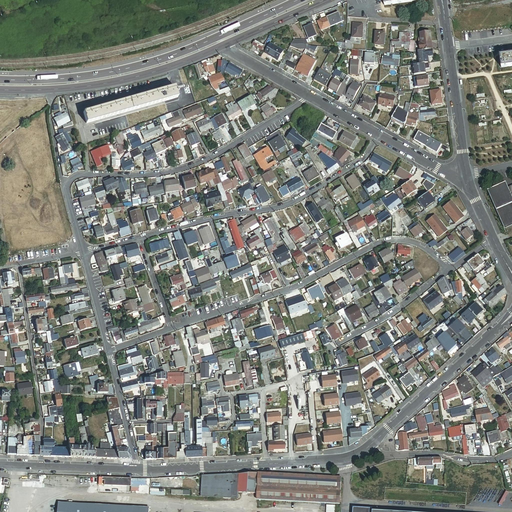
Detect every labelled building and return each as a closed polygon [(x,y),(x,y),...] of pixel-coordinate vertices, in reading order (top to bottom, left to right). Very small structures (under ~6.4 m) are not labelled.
[(340,19),(338,14),(327,18),(330,26),(341,22),(343,21),(342,18),(340,19)] [(330,26),(327,18),(318,22),(321,30),(330,26)] [(319,35),(314,24),(312,25),(308,26),(304,27),(309,39),(316,36),(319,35)] [(363,25),(353,24),(352,37),(362,38),(363,25)] [(384,33),(375,32),(374,45),(383,46),(384,33)] [(412,33),(399,33),(399,40),(391,40),(391,45),(394,45),(394,48),(401,48),(401,45),(409,45),(410,39),(412,39),(412,33)] [(420,51),(432,50),(430,33),(420,34),(421,44),(419,44),(420,51)] [(335,44),(333,34),(324,36),(325,46),(335,44)] [(264,45),(269,36),(268,35),(265,36),(264,39),(265,39),(264,41),(260,39),(256,41),(255,41),(252,45),(261,50),(264,45)] [(308,45),(311,44),(310,41),(320,38),(319,35),(316,36),(309,39),(306,40),(306,41),(303,41),(303,49),(306,49),(308,45)] [(303,40),(293,40),(292,43),(290,47),(298,49),(303,49),(303,40)] [(270,44),(265,53),(277,60),(282,51),(270,44)] [(312,53),(306,49),(303,55),(301,57),(305,59),(307,56),(310,57),(311,58),(312,57),(310,56),(312,53)] [(420,51),(418,52),(420,64),(422,64),(427,63),(428,63),(428,57),(433,56),(432,50),(420,51)] [(374,65),(374,64),(377,64),(378,55),(365,54),(364,63),(369,64),(369,65),(374,65)] [(511,54),(500,56),(501,68),(504,68),(511,66),(511,54)] [(282,64),(281,63),(278,68),(283,70),(286,65),(294,69),(297,63),(290,59),(289,59),(289,58),(286,56),(282,64)] [(399,58),(383,57),(382,64),(389,65),(392,65),(398,66),(399,58)] [(242,71),(222,59),(222,60),(221,72),(221,74),(224,72),(225,71),(233,76),(232,79),(234,82),(236,83),(242,71)] [(350,64),(350,68),(350,75),(358,75),(359,61),(351,60),(350,64)] [(211,66),(213,72),(216,71),(213,65),(212,61),(209,62),(209,63),(207,64),(207,67),(211,66)] [(295,70),(301,73),(300,75),(303,76),(303,75),(308,77),(313,68),(309,65),(307,68),(306,67),(306,66),(300,62),(295,70)] [(413,65),(414,75),(426,74),(425,70),(429,69),(428,63),(427,63),(422,64),(420,64),(418,65),(413,65)] [(331,77),(320,70),(314,81),(325,87),(331,77)] [(211,86),(216,92),(220,91),(217,84),(225,81),(223,77),(220,73),(208,78),(211,86)] [(427,76),(417,78),(418,87),(428,86),(427,76)] [(341,84),(333,80),(329,88),(337,92),(341,84)] [(353,100),(360,86),(349,81),(347,85),(341,94),(353,100)] [(341,94),(347,85),(342,83),(341,84),(337,92),(336,93),(341,96),(341,94)] [(270,100),(275,96),(274,93),(276,91),(274,88),(272,89),(270,86),(257,95),(261,102),(268,97),(270,100)] [(176,92),(175,87),(162,90),(158,91),(141,96),(141,95),(138,96),(138,97),(121,102),(120,101),(117,102),(117,103),(96,109),(96,108),(92,109),(92,110),(83,113),(86,123),(178,97),(177,94),(178,93),(178,92),(176,92)] [(440,90),(430,92),(432,105),(442,104),(440,90)] [(378,104),(393,107),(395,97),(379,94),(378,104)] [(244,100),(237,104),(242,112),(256,104),(252,99),(251,96),(247,98),(246,96),(243,98),(244,100)] [(376,104),(364,97),(359,106),(370,113),(376,104)] [(261,114),(265,119),(276,112),(273,108),(271,109),(267,103),(260,108),(261,109),(263,112),(261,114)] [(242,113),(238,106),(235,108),(234,106),(228,109),(229,111),(226,113),(230,120),(234,118),(235,119),(236,118),(236,117),(242,113)] [(182,110),(178,112),(180,117),(182,121),(198,114),(195,107),(183,112),(182,110)] [(408,114),(397,108),(392,117),(405,125),(406,123),(406,122),(408,114)] [(419,116),(420,121),(423,120),(423,117),(429,116),(432,116),(435,115),(434,110),(428,111),(428,108),(420,109),(421,116),(419,116)] [(181,123),(182,122),(182,121),(180,117),(178,112),(172,114),(174,119),(167,122),(170,128),(181,123)] [(66,113),(54,119),(58,127),(70,121),(66,113)] [(316,122),(300,113),(297,118),(301,121),(300,123),(302,124),(303,122),(313,127),(316,122)] [(406,123),(405,125),(411,126),(411,124),(416,125),(417,120),(419,120),(419,114),(414,113),(413,114),(408,113),(408,114),(406,122),(406,123)] [(201,133),(213,127),(207,114),(205,115),(206,119),(197,124),(201,133)] [(222,114),(214,118),(219,128),(221,127),(222,129),(225,127),(224,125),(226,124),(222,114)] [(321,124),(317,131),(333,139),(336,132),(332,130),(333,128),(328,125),(327,127),(321,124)] [(156,135),(157,136),(161,134),(161,132),(163,131),(161,125),(154,128),(147,131),(146,129),(141,131),(144,140),(156,135)] [(306,126),(300,135),(306,140),(308,138),(306,136),(311,129),(306,126)] [(298,133),(294,128),(287,137),(290,139),(290,140),(301,147),(305,141),(297,135),(298,133)] [(181,129),(172,133),(176,143),(185,138),(181,129)] [(220,129),(216,131),(220,140),(224,138),(220,129)] [(216,131),(215,130),(211,132),(216,142),(220,140),(216,131)] [(122,132),(115,135),(116,138),(116,139),(118,143),(119,142),(120,145),(123,144),(126,142),(122,132)] [(356,138),(344,132),(339,141),(354,149),(358,143),(354,141),(356,138)] [(422,145),(427,136),(418,132),(414,141),(422,145)] [(196,133),(187,136),(191,146),(197,144),(200,143),(196,133)] [(56,138),(60,144),(58,145),(60,147),(61,147),(64,152),(71,148),(63,134),(56,138)] [(128,138),(133,149),(142,145),(137,135),(128,138)] [(165,136),(161,138),(166,149),(168,148),(169,149),(171,148),(170,147),(173,146),(169,138),(167,139),(165,136)] [(280,136),(268,143),(274,153),(286,146),(280,136)] [(430,138),(427,136),(422,145),(425,147),(430,138)] [(441,145),(430,138),(425,147),(437,153),(441,145)] [(166,150),(162,141),(151,146),(156,155),(166,150)] [(115,145),(114,146),(115,150),(117,149),(120,155),(124,153),(123,151),(126,150),(123,144),(120,145),(119,142),(118,143),(115,144),(115,145)] [(151,146),(150,143),(140,147),(144,156),(147,162),(152,160),(153,164),(157,162),(157,161),(156,157),(156,155),(151,146)] [(245,145),(238,149),(245,159),(252,155),(245,145)] [(107,146),(91,153),(97,167),(102,165),(99,158),(111,153),(107,146)] [(320,146),(318,149),(331,159),(333,155),(320,146)] [(140,147),(138,148),(139,149),(131,153),(134,161),(138,159),(138,161),(141,160),(140,158),(144,156),(140,147)] [(350,155),(341,147),(336,153),(335,157),(342,164),(350,155)] [(276,169),(275,166),(279,163),(277,159),(265,166),(262,161),(272,155),(267,148),(262,151),(259,153),(254,156),(263,172),(270,168),(271,168),(273,171),(276,169)] [(300,152),(298,153),(294,155),(290,157),(293,163),(298,160),(297,159),(302,156),(300,152)] [(328,161),(329,161),(330,159),(322,153),(319,157),(326,162),(327,160),(328,161)] [(387,173),(388,169),(389,170),(392,164),(374,154),(371,161),(381,167),(380,169),(387,173)] [(231,172),(226,157),(221,159),(222,162),(217,164),(219,170),(224,168),(226,173),(231,172)] [(77,169),(82,167),(79,158),(70,161),(74,169),(74,170),(77,169)] [(290,158),(284,162),(281,163),(283,165),(285,169),(288,168),(293,164),(290,158)] [(331,159),(329,161),(328,161),(324,164),(329,171),(327,172),(329,175),(331,173),(336,170),(335,168),(338,166),(335,162),(331,159)] [(247,178),(239,162),(238,162),(237,160),(233,162),(242,181),(240,182),(242,185),(249,180),(248,178),(247,178)] [(128,170),(128,171),(130,170),(129,169),(134,167),(131,161),(124,163),(124,162),(122,163),(125,171),(128,170)] [(248,170),(253,178),(257,176),(253,167),(248,170)] [(313,167),(303,173),(309,182),(319,176),(313,167)] [(277,180),(270,168),(263,172),(262,173),(263,175),(262,176),(266,183),(269,181),(271,183),(277,180)] [(407,182),(413,177),(413,176),(399,168),(395,175),(407,182)] [(222,183),(219,177),(215,179),(211,169),(202,173),(201,173),(197,174),(201,185),(213,180),(215,185),(218,184),(220,183),(222,183)] [(427,174),(417,181),(423,188),(425,186),(426,187),(429,185),(428,184),(434,179),(430,175),(427,174)] [(196,188),(193,175),(182,178),(186,191),(196,188)] [(353,175),(346,180),(354,190),(361,185),(353,175)] [(380,184),(375,177),(371,180),(373,182),(377,187),(380,184)] [(227,180),(225,181),(222,183),(224,189),(224,190),(231,187),(233,190),(236,188),(236,187),(239,185),(236,178),(233,180),(233,181),(228,183),(227,180)] [(287,185),(291,193),(295,190),(296,192),(299,190),(298,189),(303,186),(299,178),(293,181),(292,179),(288,181),(289,184),(287,185)] [(107,192),(117,188),(118,184),(117,179),(112,180),(108,181),(107,179),(103,181),(107,192)] [(129,190),(125,179),(117,179),(118,184),(121,193),(125,192),(129,190)] [(88,187),(93,186),(93,180),(87,180),(76,183),(79,191),(83,189),(84,193),(89,191),(88,187)] [(177,181),(164,183),(166,193),(179,191),(177,181)] [(416,191),(410,181),(394,191),(398,196),(404,192),(407,197),(416,191)] [(370,197),(380,191),(377,187),(373,182),(364,187),(370,197)] [(141,199),(147,197),(144,183),(134,185),(136,195),(140,195),(141,199)] [(511,198),(508,189),(505,183),(504,183),(505,184),(489,191),(489,190),(488,190),(503,224),(504,224),(503,223),(505,222),(507,222),(509,221),(510,221),(511,220),(511,198)] [(154,187),(149,188),(151,197),(164,194),(162,185),(157,186),(157,184),(154,185),(154,187)] [(239,190),(243,198),(255,192),(251,184),(239,190)] [(285,186),(279,190),(283,197),(289,193),(285,186)] [(329,187),(326,189),(332,198),(332,199),(335,197),(337,200),(347,193),(342,186),(333,192),(329,187)] [(263,187),(255,192),(258,198),(261,204),(269,199),(263,187)] [(103,188),(94,191),(97,199),(99,198),(100,201),(104,199),(103,197),(105,196),(103,188)] [(319,192),(312,197),(318,207),(319,206),(322,210),(325,209),(328,213),(331,211),(332,212),(334,211),(333,209),(334,209),(328,200),(326,201),(324,198),(321,200),(319,198),(321,196),(319,192)] [(400,201),(393,192),(384,197),(381,199),(390,211),(397,205),(397,204),(400,201)] [(428,192),(421,197),(418,199),(424,209),(435,201),(428,192)] [(220,193),(204,196),(207,208),(213,207),(212,205),(222,203),(220,196),(220,193)] [(88,207),(96,205),(93,195),(80,198),(82,208),(86,207),(86,209),(89,209),(88,207)] [(193,196),(185,199),(186,201),(183,202),(183,204),(181,205),(184,213),(187,212),(188,214),(195,211),(194,209),(198,207),(197,204),(193,196)] [(374,204),(374,203),(372,200),(363,205),(362,203),(357,205),(361,211),(369,207),(374,204)] [(456,223),(464,217),(452,200),(443,207),(456,223)] [(437,205),(435,202),(424,209),(426,213),(437,205)] [(313,204),(309,207),(311,210),(310,211),(317,223),(323,219),(313,204)] [(159,221),(156,210),(155,210),(154,207),(147,208),(148,212),(146,212),(149,223),(159,221)] [(343,222),(346,221),(337,207),(336,208),(336,209),(335,210),(338,215),(337,216),(342,223),(343,222)] [(370,209),(369,207),(361,211),(358,213),(360,216),(371,210),(370,209)] [(168,217),(170,221),(174,219),(175,220),(178,218),(179,220),(181,219),(181,217),(183,216),(180,208),(171,212),(173,215),(168,217)] [(389,212),(388,211),(387,211),(386,210),(377,217),(381,224),(391,217),(388,213),(389,212)] [(140,211),(130,213),(133,225),(143,222),(140,211)] [(439,237),(448,231),(435,215),(427,221),(439,237)] [(119,233),(114,216),(108,217),(111,224),(107,225),(108,227),(105,228),(106,231),(105,231),(107,235),(114,233),(114,234),(119,233)] [(348,223),(347,220),(346,221),(343,222),(349,233),(353,231),(354,233),(365,226),(360,216),(348,223)] [(253,217),(247,221),(241,224),(242,227),(245,231),(253,226),(257,223),(253,217)] [(272,217),(270,219),(278,233),(280,231),(272,217)] [(373,217),(366,221),(370,227),(377,223),(373,217)] [(273,244),(282,240),(278,233),(270,219),(263,223),(271,236),(275,234),(276,236),(273,238),(265,242),(268,248),(273,245),(273,244)] [(119,232),(121,237),(130,234),(126,222),(121,223),(120,220),(117,221),(120,231),(119,232)] [(238,228),(235,220),(229,221),(230,223),(229,224),(238,249),(244,247),(239,233),(240,233),(238,228)] [(504,224),(503,224),(505,228),(511,225),(511,220),(510,221),(509,221),(507,222),(505,222),(503,223),(504,224)] [(417,225),(416,223),(409,228),(416,237),(423,232),(418,225),(417,225)] [(306,235),(310,233),(304,224),(300,227),(306,235)] [(466,224),(459,229),(462,233),(469,228),(466,224)] [(104,237),(102,227),(95,229),(97,239),(104,237)] [(199,231),(205,245),(215,241),(209,227),(199,231)] [(305,235),(306,235),(300,227),(299,227),(293,231),(293,230),(289,232),(296,241),(305,235)] [(469,228),(462,233),(467,240),(474,235),(469,228)] [(281,236),(293,253),(295,252),(293,249),(295,248),(284,230),(282,232),(283,234),(281,236)] [(197,231),(194,232),(198,242),(200,249),(204,247),(197,231)] [(198,242),(194,232),(184,236),(188,246),(198,242)] [(316,233),(308,238),(310,242),(316,239),(319,237),(316,233)] [(247,242),(251,249),(256,246),(256,247),(261,245),(261,243),(264,241),(260,234),(250,239),(251,240),(247,242)] [(346,234),(335,239),(341,249),(351,244),(346,234)] [(302,248),(310,242),(308,238),(307,237),(305,239),(306,241),(300,245),(301,247),(302,248)] [(319,244),(316,239),(310,242),(312,245),(303,250),(305,253),(307,252),(309,254),(312,252),(314,255),(317,253),(315,251),(318,249),(316,245),(319,244)] [(156,244),(150,245),(151,250),(154,249),(155,251),(162,249),(161,247),(164,246),(165,249),(169,247),(167,240),(158,243),(158,242),(156,242),(156,244)] [(438,249),(446,243),(444,240),(435,246),(438,249)] [(188,257),(183,242),(176,244),(177,246),(179,251),(183,260),(188,257)] [(137,244),(126,247),(128,254),(133,253),(136,252),(140,251),(137,244)] [(291,258),(290,255),(286,246),(278,250),(275,244),(273,245),(268,248),(267,248),(270,254),(274,252),(279,264),(291,258)] [(410,256),(411,249),(403,249),(403,246),(398,245),(398,248),(398,254),(404,255),(404,257),(408,258),(408,255),(410,256)] [(325,247),(323,248),(331,262),(335,259),(332,253),(333,252),(333,251),(334,250),(333,248),(330,250),(328,247),(326,249),(325,247)] [(107,259),(122,254),(121,248),(105,252),(107,259)] [(303,250),(302,248),(299,250),(292,255),(298,265),(306,260),(303,254),(305,253),(303,250)] [(450,256),(455,263),(465,254),(460,248),(450,256)] [(385,250),(379,253),(385,264),(394,259),(389,250),(386,251),(385,250)] [(95,255),(97,261),(98,264),(100,269),(101,273),(109,270),(103,251),(100,252),(100,254),(95,255)] [(167,254),(157,257),(159,264),(169,261),(167,256),(167,254)] [(484,263),(478,255),(467,263),(471,268),(473,272),(484,263)] [(239,266),(236,256),(224,260),(228,270),(239,266)] [(373,257),(364,262),(370,272),(379,267),(373,257)] [(228,273),(224,262),(212,267),(211,265),(209,260),(205,261),(207,267),(208,266),(211,275),(212,279),(214,278),(213,274),(223,270),(225,274),(228,273)] [(414,260),(401,268),(402,271),(403,273),(414,267),(414,260)] [(160,267),(162,270),(177,265),(176,261),(160,267)] [(188,270),(194,286),(198,285),(190,261),(185,263),(187,266),(185,267),(184,268),(185,270),(186,270),(188,270)] [(77,264),(63,266),(63,267),(64,275),(66,275),(73,274),(73,278),(78,277),(77,264)] [(249,264),(238,269),(238,270),(230,273),(231,277),(239,274),(242,273),(251,268),(249,264)] [(363,267),(361,264),(349,271),(354,280),(366,273),(363,267)] [(119,265),(112,267),(116,282),(121,280),(120,276),(122,276),(119,265)] [(297,269),(301,278),(305,276),(300,267),(297,269)] [(37,278),(42,277),(40,268),(22,271),(23,277),(37,275),(37,278)] [(207,268),(195,273),(199,284),(211,279),(207,268)] [(42,281),(43,284),(50,283),(50,280),(54,279),(53,269),(43,270),(45,281),(42,281)] [(421,276),(416,270),(402,280),(407,287),(418,280),(418,279),(421,276)] [(10,286),(8,272),(6,273),(7,274),(3,274),(3,277),(0,277),(0,280),(0,281),(1,287),(5,286),(4,284),(7,283),(8,287),(10,286)] [(269,272),(261,276),(262,278),(260,278),(261,282),(263,281),(265,284),(268,283),(268,284),(271,283),(270,281),(273,280),(269,272)] [(184,282),(182,274),(170,278),(173,286),(177,285),(179,284),(180,286),(182,285),(182,283),(184,282)] [(384,284),(391,280),(388,274),(380,278),(382,281),(373,286),(375,290),(384,284)] [(477,277),(472,282),(474,285),(472,287),(476,292),(479,290),(481,293),(485,290),(482,287),(481,286),(486,282),(481,276),(479,274),(477,276),(477,277)] [(341,275),(336,278),(345,295),(349,292),(347,289),(350,286),(345,277),(344,278),(343,277),(342,277),(341,275)] [(65,285),(67,285),(75,283),(75,279),(69,280),(68,276),(66,277),(64,277),(65,285)] [(441,279),(438,282),(443,295),(452,290),(446,277),(441,279)] [(201,284),(204,293),(207,292),(208,294),(211,293),(210,291),(217,289),(215,283),(217,282),(216,279),(201,284)] [(250,280),(255,295),(259,294),(254,279),(250,280)] [(394,284),(391,280),(384,284),(386,288),(387,290),(394,286),(400,296),(409,290),(407,287),(402,280),(402,279),(394,284)] [(459,298),(460,300),(463,299),(462,287),(463,287),(462,285),(461,285),(461,281),(452,282),(456,296),(457,296),(459,298)] [(67,286),(67,285),(65,285),(61,285),(62,287),(51,289),(52,293),(79,289),(78,284),(67,286)] [(370,293),(375,290),(373,286),(362,292),(357,284),(353,287),(356,292),(360,299),(370,293)] [(308,293),(311,301),(316,298),(320,296),(323,294),(319,285),(307,290),(308,293)] [(343,297),(336,285),(328,289),(332,295),(335,301),(337,300),(343,297)] [(146,286),(138,289),(142,301),(145,300),(150,298),(148,293),(147,290),(146,286)] [(493,293),(484,301),(490,308),(507,293),(501,286),(498,289),(496,287),(491,291),(493,293)] [(192,299),(193,298),(193,300),(196,299),(196,298),(202,296),(200,287),(189,290),(192,299)] [(122,288),(112,291),(116,303),(126,300),(122,288)] [(387,290),(386,288),(375,294),(380,304),(391,297),(387,290)] [(168,298),(173,311),(179,308),(178,306),(185,304),(185,303),(182,296),(186,294),(184,290),(183,291),(178,293),(179,294),(174,296),(174,295),(168,298)] [(90,297),(89,292),(82,294),(71,296),(72,300),(80,299),(81,301),(84,300),(84,298),(90,297)] [(443,301),(437,292),(424,302),(430,311),(443,301)] [(45,298),(45,294),(26,297),(27,302),(45,299),(45,298)] [(11,309),(9,296),(3,297),(5,310),(11,310),(11,309)] [(345,300),(343,297),(337,300),(339,303),(334,305),(337,310),(345,306),(342,301),(345,300)] [(299,305),(296,298),(286,300),(288,308),(299,305)] [(465,305),(460,300),(459,298),(456,301),(460,306),(460,305),(462,307),(465,305)] [(139,311),(135,300),(123,303),(125,307),(126,307),(128,315),(139,311)] [(361,307),(358,300),(356,301),(353,303),(354,306),(356,305),(358,309),(362,307),(361,307)] [(87,302),(65,307),(66,312),(75,310),(75,311),(77,311),(77,309),(88,307),(87,302)] [(280,304),(278,304),(278,306),(279,306),(282,314),(286,313),(283,303),(282,303),(280,304)] [(372,305),(366,309),(371,318),(375,316),(375,317),(378,316),(377,314),(379,313),(373,303),(371,304),(372,305)] [(476,303),(468,309),(476,318),(483,311),(476,303)] [(354,306),(345,312),(347,316),(351,323),(353,322),(363,317),(358,309),(356,305),(354,306)] [(36,314),(44,312),(45,315),(46,315),(46,317),(48,317),(47,310),(47,307),(39,308),(28,310),(29,315),(32,314),(33,316),(36,315),(36,314)] [(244,311),(239,313),(241,318),(250,315),(254,313),(254,312),(258,310),(257,307),(244,311)] [(476,318),(468,309),(461,316),(469,324),(476,318)] [(418,328),(421,332),(434,322),(431,318),(429,319),(425,314),(418,319),(422,324),(418,328)] [(71,315),(60,318),(62,326),(73,323),(71,315)] [(351,323),(347,316),(344,318),(349,327),(352,325),(351,323)] [(272,318),(273,320),(276,330),(282,328),(282,326),(284,326),(281,317),(278,318),(277,317),(274,318),(272,318)] [(137,325),(139,333),(143,332),(142,329),(146,328),(147,330),(152,329),(151,326),(154,325),(155,327),(160,325),(159,322),(158,318),(152,320),(148,321),(144,322),(137,325)] [(394,320),(391,322),(395,328),(397,326),(404,336),(412,330),(410,327),(412,326),(410,323),(409,325),(403,318),(399,321),(400,323),(398,325),(394,320)] [(51,332),(50,329),(49,324),(47,324),(47,319),(41,320),(36,321),(38,334),(47,332),(51,332)] [(89,322),(89,319),(78,322),(81,330),(91,327),(90,324),(92,324),(91,321),(89,322)] [(220,327),(218,319),(206,323),(208,331),(210,330),(211,333),(218,331),(217,328),(220,327)] [(240,319),(232,321),(234,329),(236,328),(237,332),(243,330),(240,319)] [(472,336),(457,319),(448,327),(456,336),(458,333),(466,341),(472,336)] [(22,322),(13,323),(7,324),(9,331),(9,335),(15,334),(13,327),(22,326),(22,322)] [(336,325),(328,329),(334,340),(342,336),(336,325)] [(117,345),(122,343),(119,334),(120,334),(117,326),(108,329),(109,332),(112,331),(115,342),(117,345)] [(273,331),(271,326),(255,330),(258,341),(274,336),(273,331)] [(192,327),(187,328),(188,335),(186,336),(186,339),(189,339),(191,349),(197,347),(192,327)] [(120,332),(124,342),(127,341),(126,338),(126,337),(138,333),(136,328),(132,328),(120,332)] [(210,341),(207,331),(200,333),(199,330),(194,332),(195,334),(198,344),(210,341)] [(276,341),(278,341),(281,340),(280,336),(278,337),(276,331),(273,331),(274,336),(276,341)] [(511,339),(511,338),(508,332),(504,336),(506,339),(498,344),(501,349),(507,345),(507,347),(510,345),(509,343),(511,341),(511,340),(511,339)] [(324,345),(330,343),(326,333),(320,336),(324,345)] [(407,335),(401,340),(403,343),(406,347),(410,344),(411,346),(413,346),(415,344),(414,342),(417,340),(414,336),(412,333),(408,336),(407,335)] [(314,334),(306,337),(308,344),(316,342),(314,334)] [(389,347),(393,344),(386,334),(380,338),(385,347),(386,348),(388,347),(389,347)] [(16,335),(9,336),(11,345),(18,343),(16,335)] [(172,335),(164,337),(165,341),(164,342),(164,345),(166,344),(167,347),(176,345),(172,335)] [(454,335),(442,345),(447,352),(460,342),(454,335)] [(427,349),(430,352),(432,350),(433,352),(436,350),(435,349),(440,345),(434,336),(432,338),(432,339),(426,344),(429,348),(427,349)] [(70,339),(64,340),(67,349),(79,346),(77,337),(73,338),(73,337),(70,337),(70,339)] [(287,351),(286,338),(281,340),(278,341),(279,345),(282,345),(284,352),(287,351)] [(364,338),(356,343),(360,351),(368,347),(364,338)] [(375,341),(371,343),(376,353),(380,351),(379,349),(375,341)] [(55,356),(53,343),(49,344),(44,345),(45,349),(45,354),(46,357),(55,356)] [(406,347),(403,343),(396,348),(397,349),(399,351),(401,350),(403,353),(408,349),(406,347)] [(259,350),(261,360),(276,356),(273,346),(259,350)] [(309,370),(314,369),(308,349),(302,351),(301,350),(300,346),(293,347),(295,355),(302,354),(304,363),(306,362),(309,370)] [(95,347),(82,350),(82,351),(83,357),(84,358),(98,355),(95,347)] [(394,354),(389,347),(375,357),(378,361),(382,358),(389,353),(391,356),(394,354)] [(237,349),(236,348),(214,354),(215,356),(215,358),(237,352),(237,349)] [(492,350),(487,354),(491,360),(493,363),(500,358),(498,355),(493,348),(491,349),(492,350)] [(16,358),(13,358),(14,363),(16,363),(17,364),(26,363),(25,359),(27,359),(26,356),(25,356),(24,352),(21,352),(21,349),(15,350),(16,358)] [(143,361),(140,351),(137,352),(136,349),(127,352),(128,358),(131,357),(133,364),(143,361)] [(322,363),(325,362),(321,350),(317,352),(320,362),(322,363)] [(425,358),(429,355),(426,350),(416,357),(420,362),(424,359),(425,360),(426,359),(425,358)] [(182,351),(173,353),(174,356),(172,356),(173,361),(175,360),(176,368),(185,366),(182,351)] [(253,352),(249,353),(250,360),(253,359),(254,363),(257,362),(256,359),(259,358),(258,351),(253,352)] [(340,351),(335,354),(338,359),(336,360),(338,363),(339,363),(341,367),(347,364),(345,358),(347,357),(345,353),(342,354),(340,351)] [(389,353),(382,358),(384,361),(391,356),(389,353)] [(196,364),(203,363),(202,359),(200,354),(194,356),(196,364)] [(234,354),(218,359),(220,366),(226,364),(225,362),(235,360),(235,358),(234,354)] [(57,368),(55,356),(46,357),(46,359),(45,359),(47,369),(54,368),(57,368)] [(153,357),(152,358),(153,359),(147,360),(151,373),(154,372),(155,375),(156,375),(164,372),(162,366),(161,366),(162,369),(159,370),(156,358),(155,358),(155,357),(154,357),(153,357)] [(415,366),(418,364),(413,358),(403,365),(404,367),(405,367),(408,371),(413,367),(414,368),(416,367),(415,366)] [(436,370),(439,368),(434,360),(431,363),(436,370)] [(251,370),(249,362),(243,363),(246,379),(244,379),(245,382),(247,382),(248,387),(252,386),(251,381),(253,381),(251,370)] [(494,378),(498,375),(491,368),(486,362),(473,374),(481,383),(491,375),(494,378)] [(75,363),(64,366),(67,378),(78,376),(78,373),(75,363)] [(404,367),(403,365),(402,364),(398,368),(403,374),(407,370),(404,367)] [(494,366),(491,368),(498,375),(501,373),(504,371),(500,366),(497,369),(494,366)] [(138,374),(136,367),(133,367),(119,371),(121,379),(123,379),(123,380),(128,379),(127,377),(137,375),(138,374)] [(511,367),(502,374),(508,384),(511,381),(511,367)] [(58,378),(57,368),(54,368),(55,371),(49,372),(50,380),(58,379),(58,378)] [(375,368),(366,375),(371,382),(380,376),(375,368)] [(227,376),(225,376),(226,386),(233,385),(233,384),(239,383),(238,375),(233,375),(233,372),(231,371),(228,372),(227,373),(227,376)] [(358,381),(356,371),(342,373),(343,384),(347,384),(347,383),(349,383),(358,381)] [(14,372),(4,372),(4,377),(5,377),(6,383),(15,383),(14,372)] [(168,374),(168,372),(164,372),(156,375),(156,379),(156,381),(163,380),(163,385),(163,392),(168,392),(168,385),(168,374)] [(168,374),(168,385),(174,384),(174,386),(176,386),(176,384),(184,384),(184,376),(184,373),(168,374)] [(410,375),(409,373),(399,380),(406,389),(411,385),(412,386),(416,383),(410,375)] [(412,376),(416,383),(420,380),(415,373),(412,376)] [(155,375),(140,379),(140,382),(140,384),(154,384),(154,379),(156,379),(156,375),(155,375)] [(366,375),(362,377),(368,385),(366,387),(368,389),(373,386),(371,382),(366,375)] [(491,375),(481,383),(484,386),(494,378),(491,375)] [(100,385),(97,376),(90,378),(92,385),(98,385),(100,385)] [(323,388),(337,387),(336,376),(322,378),(323,388)] [(465,376),(459,381),(461,384),(458,386),(463,392),(464,391),(466,394),(474,388),(469,380),(470,379),(468,376),(466,377),(465,376)] [(137,379),(121,383),(123,391),(139,388),(138,383),(137,379)] [(43,386),(44,385),(45,393),(53,391),(51,382),(44,383),(42,383),(42,384),(42,385),(43,386)] [(19,392),(19,395),(19,396),(33,394),(31,383),(17,385),(19,392)] [(451,389),(443,393),(446,400),(450,398),(451,399),(456,397),(456,396),(459,395),(455,385),(451,387),(451,389)] [(70,386),(60,386),(61,392),(61,394),(70,394),(70,386)] [(384,400),(393,394),(388,386),(379,392),(384,400)] [(279,389),(268,391),(269,396),(274,395),(276,404),(282,403),(279,389)] [(373,393),(380,403),(384,400),(379,392),(378,391),(377,392),(376,391),(373,393)] [(56,392),(53,393),(53,395),(54,394),(55,394),(56,395),(55,395),(57,407),(62,406),(60,392),(56,392)] [(361,403),(360,393),(345,395),(346,406),(351,406),(350,405),(352,405),(361,403)] [(325,406),(339,405),(338,394),(324,396),(325,406)] [(258,399),(261,399),(260,395),(249,396),(249,401),(252,400),(252,403),(258,403),(258,399)] [(161,417),(161,403),(162,403),(163,405),(166,405),(166,399),(164,399),(164,396),(156,396),(156,399),(156,409),(156,413),(157,419),(161,419),(161,417)] [(249,408),(249,396),(239,397),(241,409),(249,408)] [(119,409),(117,398),(106,398),(108,405),(106,406),(108,412),(119,409)] [(229,401),(231,401),(231,398),(218,399),(219,399),(217,400),(217,406),(223,406),(225,406),(226,412),(230,411),(229,401)] [(156,409),(156,399),(151,399),(146,399),(147,409),(156,409)] [(137,400),(137,421),(145,421),(145,400),(137,400)] [(471,407),(471,405),(451,410),(448,411),(448,414),(452,413),(453,418),(471,414),(470,408),(471,407)] [(495,418),(490,408),(476,411),(478,422),(495,418)] [(119,409),(108,412),(111,428),(123,425),(119,409)] [(507,417),(511,415),(511,412),(506,415),(503,416),(503,417),(498,419),(502,432),(506,431),(507,431),(506,428),(507,428),(507,429),(510,428),(507,417)] [(266,414),(267,423),(281,422),(280,413),(266,414)] [(327,425),(341,423),(340,413),(326,414),(327,425)] [(185,422),(185,415),(185,414),(176,414),(174,419),(174,422),(177,422),(185,422)] [(185,459),(202,458),(202,448),(202,447),(200,447),(200,445),(197,445),(197,447),(191,447),(191,436),(192,436),(192,433),(189,433),(189,415),(185,415),(185,422),(185,424),(185,428),(185,433),(185,459)] [(428,431),(428,423),(426,418),(423,419),(423,416),(422,416),(421,415),(417,417),(422,431),(425,430),(428,431)] [(208,422),(208,426),(217,426),(217,418),(214,418),(214,416),(209,416),(209,418),(208,418),(208,422)] [(38,422),(30,423),(28,424),(24,425),(29,456),(34,456),(35,441),(34,437),(29,437),(29,434),(30,434),(29,432),(33,431),(33,426),(38,425),(38,422)] [(250,422),(236,423),(236,427),(235,427),(235,430),(238,430),(238,428),(251,427),(250,422)] [(406,427),(405,428),(406,432),(406,433),(418,429),(416,423),(414,424),(414,422),(406,425),(406,427)] [(167,434),(167,424),(163,424),(163,432),(163,449),(163,460),(177,459),(176,453),(180,453),(180,450),(180,444),(177,444),(176,434),(173,434),(167,434)] [(443,426),(441,427),(441,424),(440,424),(437,424),(436,425),(436,427),(434,428),(433,425),(429,426),(431,436),(444,434),(443,426)] [(29,456),(24,425),(20,425),(21,429),(19,429),(19,435),(18,436),(18,438),(8,437),(8,454),(17,455),(17,456),(29,456)] [(111,428),(112,432),(119,459),(129,460),(130,459),(131,458),(127,442),(123,443),(123,440),(120,441),(118,431),(124,429),(123,425),(111,428)] [(156,441),(156,425),(151,425),(151,435),(145,435),(145,437),(145,441),(153,441),(156,441)] [(456,437),(463,436),(461,428),(464,427),(463,425),(461,425),(461,426),(449,429),(451,438),(454,438),(454,439),(457,438),(456,437)] [(284,426),(276,426),(276,437),(275,437),(275,441),(285,441),(285,426),(284,426)] [(467,435),(464,436),(464,440),(465,453),(469,452),(467,441),(478,439),(476,426),(466,427),(467,435)] [(79,428),(82,444),(87,443),(85,427),(79,428)] [(361,429),(355,430),(350,430),(351,438),(351,439),(355,439),(355,442),(367,433),(367,430),(370,430),(369,427),(361,428),(361,429)] [(324,443),(343,441),(341,430),(323,432),(324,443)] [(262,435),(262,434),(261,434),(261,431),(259,431),(256,432),(257,434),(247,435),(247,436),(248,441),(248,442),(252,442),(252,447),(258,447),(258,442),(262,441),(262,440),(262,435)] [(498,431),(488,434),(490,445),(501,442),(498,431)] [(100,450),(94,450),(96,458),(119,459),(112,432),(107,434),(110,444),(101,443),(100,450)] [(398,433),(400,451),(409,450),(406,433),(406,432),(398,433)] [(429,436),(428,432),(410,435),(411,439),(417,438),(418,442),(421,442),(421,441),(423,440),(422,438),(429,436)] [(177,459),(185,459),(185,433),(181,433),(181,443),(181,450),(180,450),(180,453),(176,453),(177,459)] [(312,434),(296,436),(298,446),(313,444),(312,434)] [(69,448),(70,458),(83,458),(82,447),(82,446),(76,446),(76,447),(74,447),(73,436),(69,436),(69,448)] [(54,440),(43,440),(43,447),(42,447),(40,447),(40,457),(41,457),(43,457),(51,457),(51,448),(54,448),(54,443),(54,440)] [(51,457),(70,458),(69,448),(58,448),(58,443),(54,443),(54,448),(51,448),(51,457)] [(86,447),(82,447),(83,458),(96,458),(94,450),(94,447),(89,447),(89,446),(89,445),(88,445),(87,445),(86,445),(86,446),(86,447)] [(443,464),(443,459),(440,458),(434,458),(434,465),(437,464),(437,467),(443,467),(443,464)] [(257,473),(238,474),(237,493),(256,494),(257,473)] [(340,477),(257,473),(256,494),(256,500),(339,504),(340,477)] [(237,493),(238,474),(201,475),(200,497),(237,499),(237,493)] [(182,489),(182,476),(150,478),(150,487),(182,489)] [(130,480),(130,478),(102,477),(102,480),(104,480),(104,485),(130,486),(130,480)] [(148,511),(148,508),(85,505),(85,501),(61,500),(61,503),(58,503),(57,511),(148,511)]
